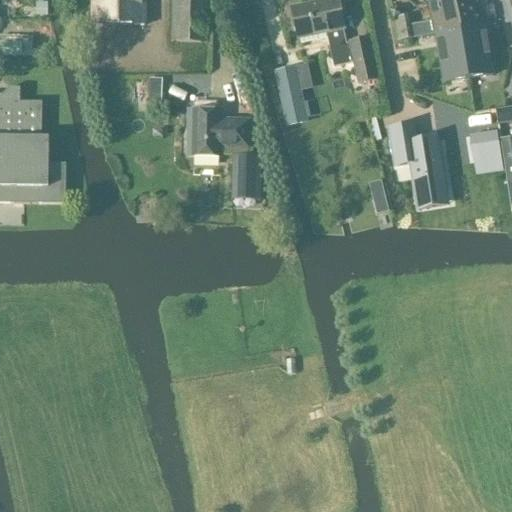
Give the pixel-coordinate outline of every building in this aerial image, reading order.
[(145,26),(145,0),(92,0),(92,26),(145,26)] [(206,44),(207,0),(172,0),(171,43),(206,44)] [(298,41),(327,34),(335,68),(354,64),(359,85),(377,81),(368,40),(350,44),(350,46),(346,47),(343,31),(345,31),(337,0),(335,0),(291,10),(298,41)] [(429,0),(430,7),(431,9),(430,9),(432,19),(435,36),(436,36),(459,32),(463,31),(462,26),(488,22),(484,0),(483,0),(480,0),(429,0)] [(47,17),(47,4),(36,4),(36,17),(47,17)] [(409,18),(395,21),(399,43),(413,40),(411,26),(409,18)] [(463,31),(459,32),(467,81),(493,77),(486,35),(490,34),(488,22),(462,26),(463,31)] [(459,32),(436,36),(444,85),(467,81),(459,32)] [(22,42),(0,42),(0,57),(22,57),(22,42)] [(307,66),(273,74),(285,128),(309,122),(302,90),(312,88),(307,66)] [(162,106),(162,81),(150,81),(149,106),(162,106)] [(0,205),(11,205),(23,205),(38,206),(65,206),(66,166),(48,166),(49,141),(41,139),(42,104),(20,104),(20,90),(9,90),(2,96),(0,96),(0,205)] [(511,108),(495,111),(498,127),(511,124),(511,108)] [(189,135),(188,159),(232,160),(231,200),(260,200),(261,160),(250,160),(250,152),(250,122),(222,122),(222,113),(194,113),(193,135),(189,135)] [(501,140),(500,140),(510,208),(511,208),(508,186),(511,185),(511,140),(511,141),(501,143),(501,141),(501,140)] [(419,141),(401,144),(408,175),(422,172),(425,199),(448,193),(443,151),(422,154),(419,141)] [(502,173),(499,149),(477,153),(472,153),(476,177),(502,173)] [(380,182),(368,185),(372,200),(384,197),(380,182)]
